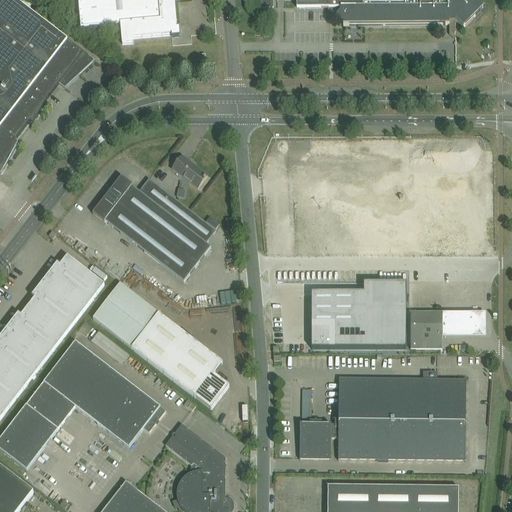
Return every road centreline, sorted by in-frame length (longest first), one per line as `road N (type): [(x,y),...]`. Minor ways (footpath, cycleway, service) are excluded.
road 1 (unclassified): [(261,511),(239,120)]
road 2 (unknown): [(262,464),(403,466),(459,458),(469,446),(473,373)]
road 3 (tertiary): [(511,100),(236,98)]
road 4 (tertiary): [(239,120),(511,122)]
road 5 (residential): [(231,47),(453,47)]
road 6 (tertiary): [(236,98),(132,105),(110,119),(76,168)]
road 7 (tertiary): [(76,168),(136,127),(239,120)]
